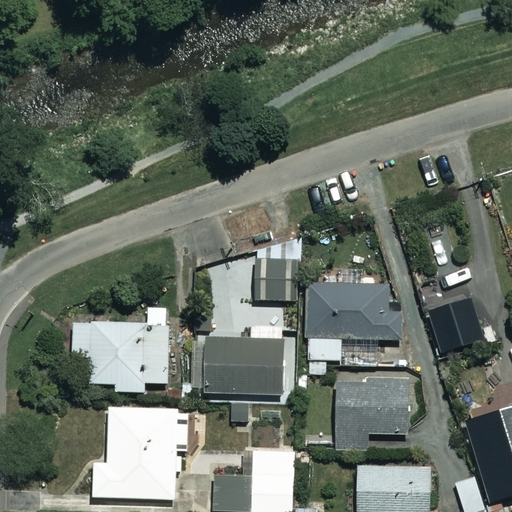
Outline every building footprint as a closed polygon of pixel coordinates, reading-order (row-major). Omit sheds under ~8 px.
[(297,306),(300,248),(260,246),(257,304),(297,306)] [(390,288),(309,289),(310,364),(342,363),(342,370),(375,369),(375,344),(404,344),(403,317),(390,317),(390,288)] [(429,310),(441,350),(483,338),(471,297),(429,310)] [(148,389),(170,390),(172,311),(145,310),(145,326),(75,325),(74,360),(95,360),(94,388),(116,389),(115,402),(148,402),(148,389)] [(284,334),(254,335),(254,345),(208,346),(209,387),(195,388),(195,401),(285,400),(284,334)] [(415,385),(337,389),(341,454),(371,452),(370,440),(413,437),(412,415),(416,415),(415,385)] [(190,415),(111,413),(110,468),(96,467),(95,501),(178,504),(180,454),(189,454),(190,415)] [(511,414),(468,428),(484,479),(459,487),(466,511),(511,511),(509,503),(511,501),(511,414)] [(295,511),(296,455),(255,454),(254,480),(216,479),(215,511),(295,511)] [(432,511),(433,472),(360,471),(359,511),(432,511)]
